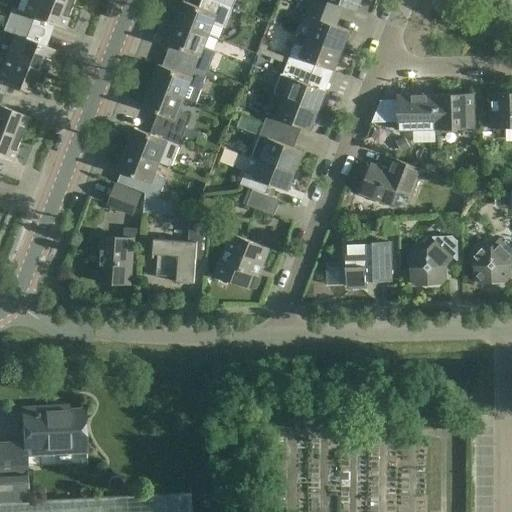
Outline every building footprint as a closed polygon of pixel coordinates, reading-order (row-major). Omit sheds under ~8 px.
[(34,16),(62,27),(71,4),(59,0),(29,0),(25,12),(11,7),(7,18),(30,27),(34,16)] [(176,22),(210,36),(215,23),(225,27),(232,8),(212,0),(202,0),(200,8),(184,2),(176,22)] [(312,0),(311,4),(336,14),(340,4),(358,11),(362,0),(312,0)] [(308,38),(343,51),(350,32),(332,25),(336,14),(311,4),(306,16),(315,19),(308,38)] [(7,56),(45,71),(53,49),(25,38),(30,27),(7,18),(3,30),(16,35),(7,56)] [(181,49),(177,59),(208,71),(215,52),(205,48),(210,36),(176,22),(168,44),(181,49)] [(288,64),(313,74),(317,64),(335,71),(343,51),(308,38),(304,47),(295,44),(288,64)] [(8,83),(36,94),(45,71),(7,56),(0,75),(0,92),(4,94),(8,83)] [(208,71),(177,59),(173,70),(159,65),(151,86),(185,99),(195,103),(208,71)] [(280,75),(273,93),(285,98),(320,111),(327,92),(309,85),(313,74),(288,64),(283,76),(280,75)] [(154,123),(183,135),(190,115),(180,111),(185,99),(151,86),(143,107),(158,113),(154,123)] [(0,130),(19,138),(27,116),(0,105),(0,103),(4,94),(0,92),(0,130)] [(511,128),(511,93),(491,94),(491,129),(511,128)] [(436,95),(437,130),(475,129),(474,94),(436,95)] [(381,100),(372,122),(399,122),(399,131),(436,130),(437,130),(436,95),(435,95),(398,96),(398,100),(381,100)] [(264,125),(290,134),(294,124),(312,131),(320,111),(285,98),(277,117),(269,113),(264,125)] [(135,128),(127,149),(161,162),(171,166),(183,135),(154,123),(150,134),(135,128)] [(290,134),(264,125),(260,137),(253,155),(261,158),(296,171),(304,152),(286,145),(290,134)] [(0,156),(10,161),(19,138),(0,130),(0,156)] [(161,162),(127,149),(118,171),(133,176),(129,187),(145,193),(159,198),(166,179),(156,175),(161,162)] [(253,190),(267,195),(271,184),(289,191),(296,171),(261,158),(254,177),(245,174),(241,185),(253,190)] [(360,194),(392,206),(398,191),(412,197),(423,170),(398,160),(393,173),(372,164),(360,194)] [(142,194),(115,183),(107,205),(133,215),(142,194)] [(247,205),(273,215),(279,200),(266,195),(267,195),(253,190),(247,205)] [(144,213),(173,215),(173,204),(159,198),(145,193),(144,213)] [(383,217),(384,234),(398,233),(398,217),(383,217)] [(98,283),(130,285),(133,243),(137,243),(138,229),(125,229),(124,239),(102,237),(98,283)] [(216,276),(249,289),(254,275),(259,277),(270,249),(232,234),(216,276)] [(411,281),(416,286),(443,285),(447,280),(447,267),(454,258),(457,261),(458,261),(457,241),(452,236),(432,237),(432,238),(436,241),(428,249),(415,250),(410,255),(411,281)] [(475,279),(480,284),(506,283),(511,278),(511,265),(511,263),(511,250),(500,239),(492,247),(479,248),(474,253),(475,279)] [(178,283),(195,284),(198,243),(155,240),(154,255),(159,255),(157,276),(178,278),(178,283)] [(346,244),(347,288),(368,287),(368,283),(391,282),(390,242),(346,244)] [(0,511),(191,511),(190,491),(28,500),(27,473),(26,454),(86,451),(84,408),(69,409),(22,411),(24,441),(0,442),(0,511)]
